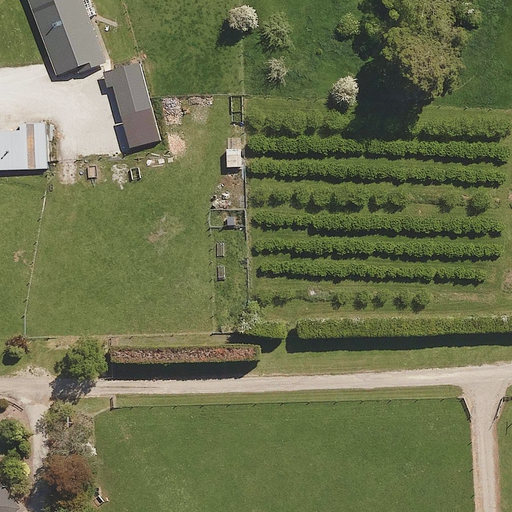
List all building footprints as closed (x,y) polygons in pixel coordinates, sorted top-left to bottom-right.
[(106,61),(83,0),(30,0),(59,78),(106,61)] [(152,110),(141,66),(106,75),(110,88),(116,87),(123,117),(152,110)] [(23,131),(0,131),(0,170),(49,169),(47,125),(23,126),(23,131)] [(240,137),(228,139),(230,169),(243,168),(240,137)] [(0,511),(18,511),(23,508),(0,479),(0,511)]
